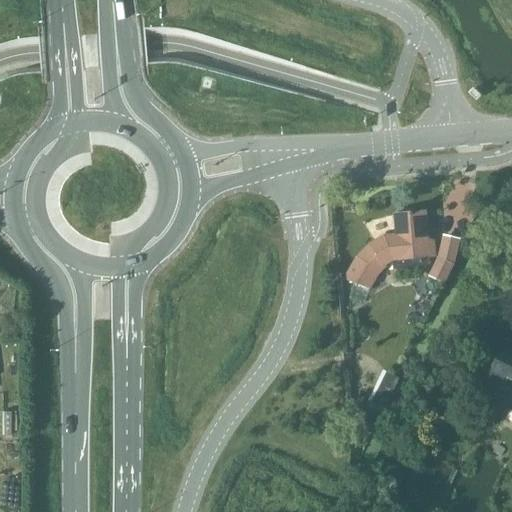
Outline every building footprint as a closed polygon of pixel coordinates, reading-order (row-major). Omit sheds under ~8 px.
[(226,210),(251,205),(249,195),(224,200),(226,210)] [(351,267),(347,275),(347,281),(369,289),(377,274),(384,266),(383,265),(392,260),(393,270),(425,267),(430,258),(435,257),(434,241),(427,242),(425,212),(394,214),(395,236),(384,237),(369,247),(358,259),(353,268),(351,267)] [(438,258),(429,276),(444,284),(453,265),(459,240),(443,236),(438,258)] [(511,344),(506,342),(489,376),(511,387),(511,402),(509,407),(511,408),(511,344)] [(15,409),(0,410),(1,432),(16,431),(15,409)]
